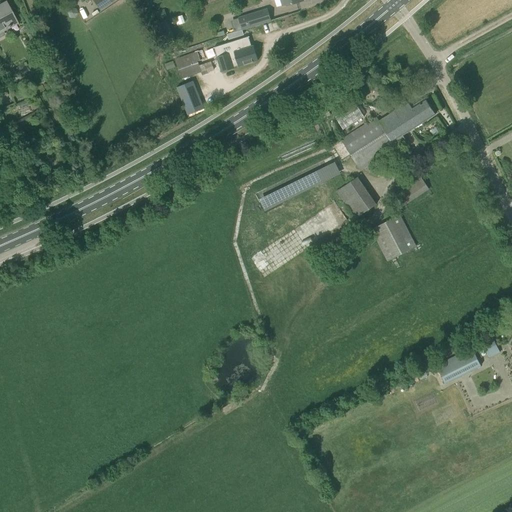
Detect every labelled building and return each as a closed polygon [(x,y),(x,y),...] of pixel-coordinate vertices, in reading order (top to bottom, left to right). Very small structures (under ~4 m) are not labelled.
[(0,38),(5,36),(2,31),(18,23),(6,0),(0,3),(0,38)] [(93,0),(100,10),(114,0),(93,0)] [(164,9),(155,12),(158,20),(167,17),(164,9)] [(238,18),(242,30),(271,21),(267,9),(238,18)] [(276,21),(263,25),(265,33),(278,29),(276,21)] [(217,57),(221,72),(234,68),(234,67),(238,66),(239,67),(258,60),(253,46),(251,46),(248,37),(249,37),(249,36),(213,48),(214,48),(217,57)] [(202,50),(197,52),(200,60),(200,61),(205,59),(202,50)] [(175,60),(182,78),(201,71),(202,75),(208,73),(207,72),(213,70),(211,62),(199,66),(194,53),(175,60)] [(164,65),(167,70),(175,67),(173,61),(164,65)] [(192,80),(176,87),(187,114),(203,108),(192,80)] [(403,136),(427,120),(435,114),(425,98),(411,107),(405,97),(391,106),(394,110),(378,121),(376,117),(341,140),(349,152),(361,171),(396,149),(407,142),(403,136)] [(361,107),(338,117),(343,128),(366,117),(361,107)] [(340,164),(258,197),(263,209),(345,176),(340,164)] [(377,205),(358,178),(336,192),(355,219),(377,205)] [(397,194),(404,205),(428,189),(421,178),(397,194)] [(371,230),(387,262),(416,247),(400,215),(371,230)] [(480,343),(489,358),(499,353),(491,337),(480,343)] [(436,366),(445,384),(481,366),(471,348),(436,366)] [(405,374),(398,378),(401,383),(407,379),(405,374)]
